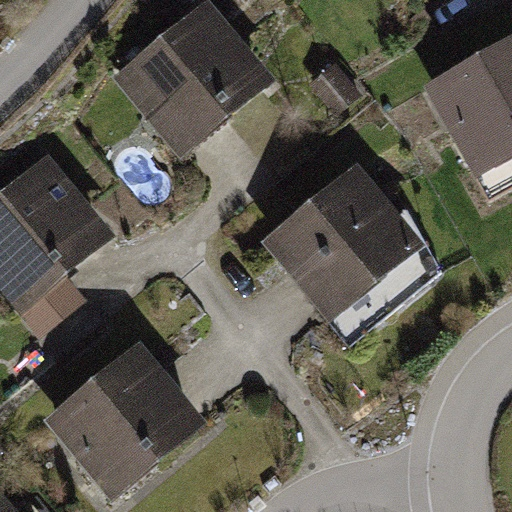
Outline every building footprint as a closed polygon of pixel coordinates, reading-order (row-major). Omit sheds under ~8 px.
[(203,8),(115,84),(188,167),(276,91),(203,8)] [(511,38),(424,82),(470,174),(511,152),(511,38)] [(356,160),(262,242),(325,322),(337,336),(432,254),(382,192),(356,160)] [(47,167),(0,205),(0,295),(25,326),(117,252),(47,167)] [(144,358),(50,433),(113,511),(207,437),(144,358)] [(13,511),(0,495),(0,511),(13,511)]
